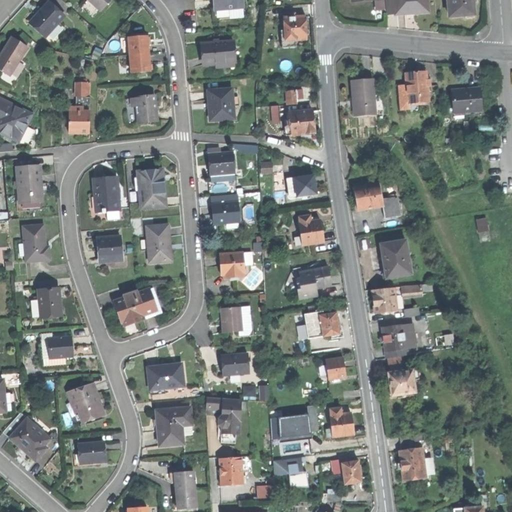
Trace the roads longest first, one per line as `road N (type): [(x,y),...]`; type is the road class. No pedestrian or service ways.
road 1 (residential): [(325,35),(333,154),(385,500)]
road 2 (residential): [(108,354),(74,258),(67,187),(88,157),(182,143)]
road 3 (residential): [(182,143),(194,309),(181,326),(108,354)]
road 4 (residential): [(325,35),(505,53)]
road 5 (residential): [(94,511),(124,477),(134,450),(108,354)]
road 6 (residential): [(150,0),(175,37),(182,143)]
